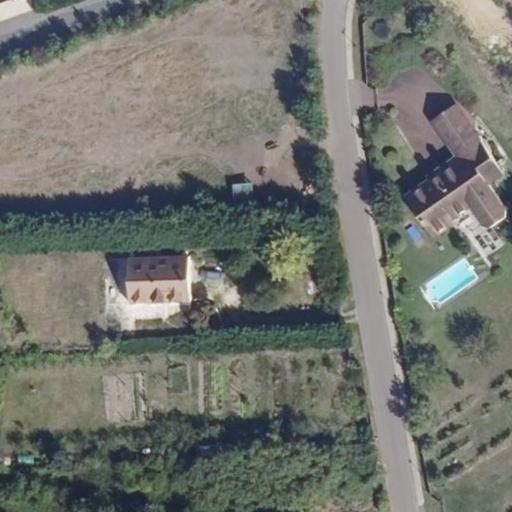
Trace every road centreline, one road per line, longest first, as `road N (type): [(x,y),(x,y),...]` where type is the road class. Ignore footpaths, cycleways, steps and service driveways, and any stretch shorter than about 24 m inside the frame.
road 1 (residential): [(333,0),(338,96),(415,511)]
road 2 (residential): [(117,0),(0,48)]
